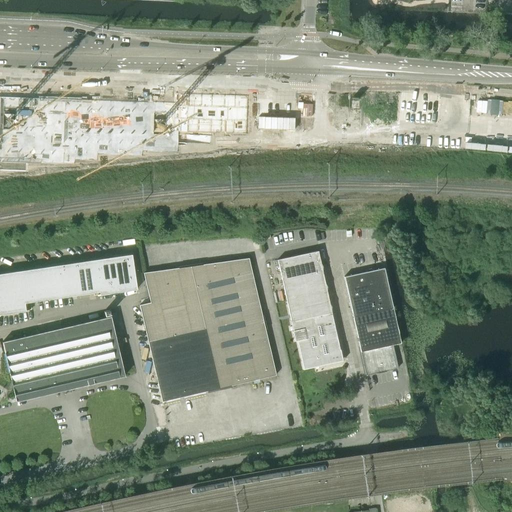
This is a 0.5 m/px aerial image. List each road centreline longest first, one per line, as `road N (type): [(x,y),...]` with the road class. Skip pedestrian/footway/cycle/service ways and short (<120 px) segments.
road 1 (unclassified): [(0,504),(367,438)]
road 2 (secondary): [(308,53),(0,37)]
road 3 (secondary): [(0,59),(308,67)]
road 4 (unclassified): [(0,329),(119,304),(153,435)]
road 5 (residential): [(308,106),(308,150),(167,149)]
road 6 (unclassified): [(0,481),(134,454),(153,435)]
road 7 (secondary): [(449,69),(308,53)]
road 8 (secondary): [(308,67),(449,69)]
